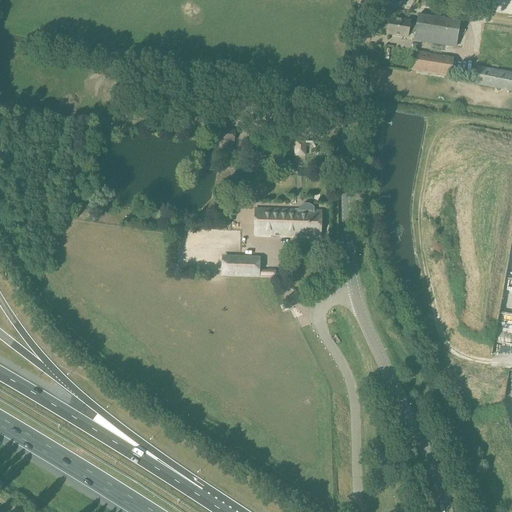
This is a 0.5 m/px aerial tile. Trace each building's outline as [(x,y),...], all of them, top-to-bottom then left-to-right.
[(460,22),(419,16),(417,26),(416,34),(415,41),(456,48),(460,22)] [(409,33),(416,34),(417,26),(410,25),(410,22),(390,19),(387,35),(408,38),(409,33)] [(410,71),(452,77),(455,59),(413,52),(410,71)] [(511,92),(511,72),(490,69),(477,66),(474,85),(511,92)] [(221,129),(220,130),(219,141),(234,142),(235,131),(235,130),(228,130),(225,129),(221,129)] [(294,146),(294,156),(306,157),(306,147),(306,146),(306,142),(306,141),(294,140),(294,141),(295,141),(294,146)] [(321,211),(314,211),(314,208),(311,205),(308,204),(305,204),(302,205),(299,207),(299,209),(295,209),(295,210),(256,209),(255,236),(321,237),(321,211)] [(176,227),(175,238),(184,239),(184,228),(176,227)] [(260,271),(260,259),(224,258),(223,274),(259,275),(276,276),(276,272),(260,271)]
